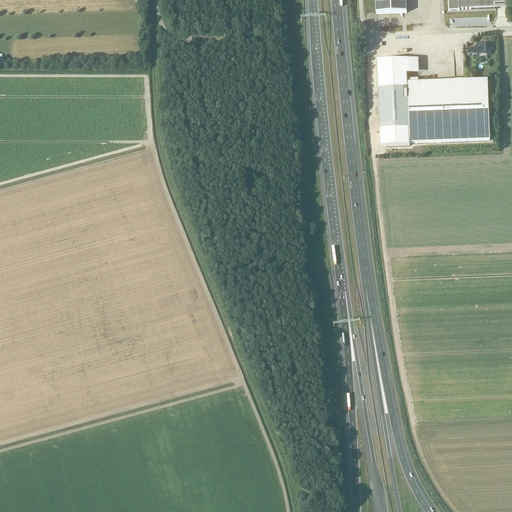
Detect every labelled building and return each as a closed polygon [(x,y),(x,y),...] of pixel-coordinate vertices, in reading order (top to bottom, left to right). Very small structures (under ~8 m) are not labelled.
[(405,0),(375,0),(376,14),(406,13),(405,0)] [(448,0),(449,11),(459,11),(485,10),(494,10),(493,0),(448,0)] [(418,38),(420,49),(430,48),(430,46),(424,46),(423,40),(421,40),(422,42),(420,42),(419,38),(418,38)] [(487,50),(486,50),(486,45),(479,46),(479,49),(477,49),(472,49),(472,55),(477,55),(479,55),(479,56),(487,56),(487,55),(487,54),(488,54),(488,51),(487,50)] [(408,60),(377,61),(380,147),(410,146),(410,144),(412,144),(409,80),(408,60)] [(418,80),(409,80),(412,144),(490,141),(488,81),(418,83),(418,80)]
